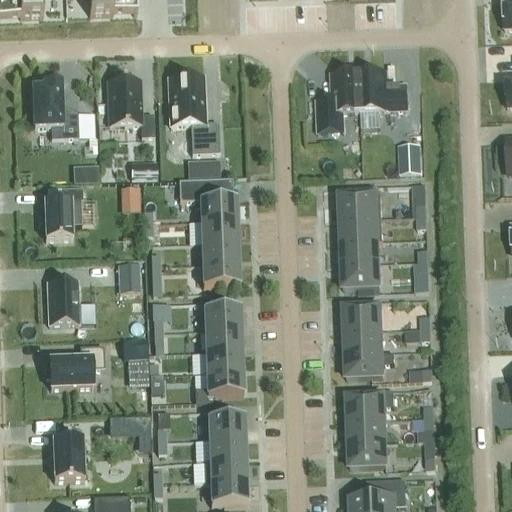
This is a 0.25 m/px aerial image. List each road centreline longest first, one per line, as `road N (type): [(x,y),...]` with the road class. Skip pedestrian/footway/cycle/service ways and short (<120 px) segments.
road 1 (residential): [(484,511),(466,35)]
road 2 (residential): [(297,511),(280,45)]
road 3 (residential): [(0,55),(280,45)]
road 4 (residential): [(280,45),(466,35)]
